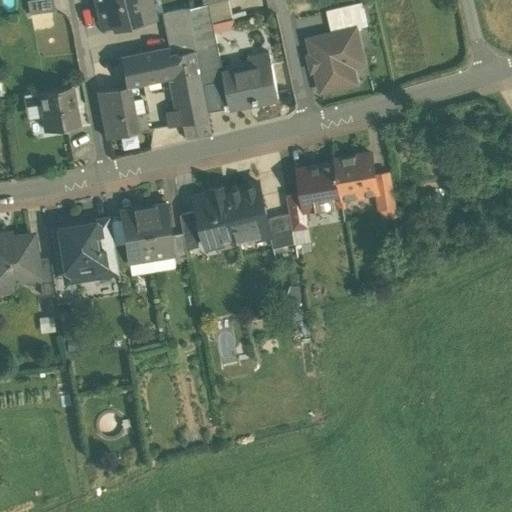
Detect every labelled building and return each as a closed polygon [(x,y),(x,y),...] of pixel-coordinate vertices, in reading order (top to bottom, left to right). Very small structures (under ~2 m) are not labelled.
[(52,0),(29,0),(28,0),(30,14),(54,9),(52,0)] [(96,0),(103,25),(125,19),(126,23),(145,18),(142,7),(146,0),(96,0)] [(362,2),(327,10),(332,33),(355,28),(367,25),(362,2)] [(205,3),(188,7),(193,28),(197,49),(204,82),(220,79),(217,66),(222,65),(209,3),(205,3)] [(188,7),(161,13),(166,34),(193,28),(188,7)] [(193,28),(166,34),(168,48),(170,47),(171,54),(195,49),(197,49),(193,28)] [(332,33),(309,39),(321,90),(355,82),(348,51),(360,48),(355,28),(332,33)] [(195,49),(171,54),(170,47),(168,48),(155,50),(159,77),(174,73),(181,108),(184,123),(208,118),(195,49)] [(155,50),(120,57),(126,84),(127,84),(159,77),(155,50)] [(271,61),(223,71),(226,83),(221,84),(225,104),(255,98),(256,103),(259,102),(259,101),(279,97),(271,61)] [(222,65),(217,66),(220,79),(221,84),(226,83),(223,71),(222,65)] [(220,79),(204,82),(209,110),(226,107),(225,104),(221,84),(220,79)] [(126,84),(98,91),(101,106),(129,100),(127,84),(126,84)] [(70,86),(38,92),(46,130),(77,124),(70,86)] [(129,100),(101,106),(106,137),(147,130),(143,106),(131,108),(129,100)] [(181,108),(165,111),(167,127),(184,123),(181,108)] [(208,118),(184,123),(186,137),(211,133),(208,118)] [(371,152),(335,158),(342,201),(343,201),(342,196),(377,190),(378,190),(375,174),(371,152)] [(335,162),(299,168),(302,191),(305,208),(307,207),(342,201),(335,158),(334,158),(335,162)] [(391,172),(375,174),(378,190),(377,190),(379,206),(396,204),(391,172)] [(259,181),(227,189),(226,184),(225,185),(238,236),(252,232),(253,236),(270,232),(272,232),(268,217),(259,181)] [(225,185),(209,189),(210,194),(195,197),(198,209),(205,238),(216,235),(218,241),(238,236),(225,185)] [(302,191),(287,193),(290,212),(293,229),(310,226),(307,207),(305,208),(302,191)] [(167,203),(143,206),(151,256),(174,252),(172,234),(167,203)] [(143,206),(120,210),(125,241),(128,259),(151,256),(143,206)] [(198,209),(180,213),(183,232),(186,248),(200,245),(198,239),(205,238),(198,209)] [(290,212),(268,217),(272,232),(270,232),(273,247),(295,241),(293,229),(290,212)] [(109,219),(93,222),(101,272),(117,269),(113,243),(109,219)] [(93,220),(57,225),(66,277),(101,272),(93,222),(93,220)] [(183,232),(172,234),(174,252),(176,258),(187,256),(183,232)] [(31,234),(0,239),(0,281),(38,275),(35,259),(31,234)] [(125,241),(113,243),(117,267),(129,265),(128,259),(125,241)] [(47,258),(35,259),(38,275),(41,295),(53,293),(47,258)]
